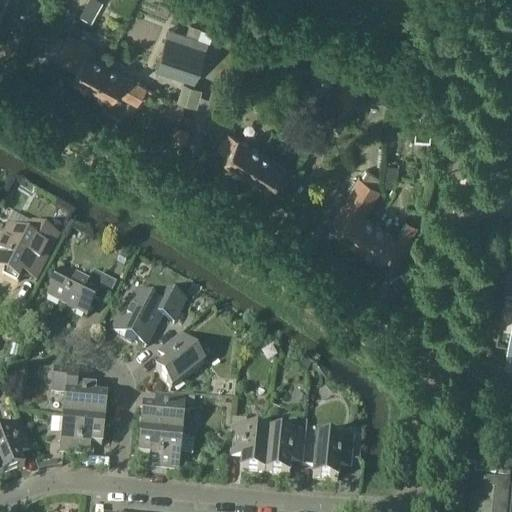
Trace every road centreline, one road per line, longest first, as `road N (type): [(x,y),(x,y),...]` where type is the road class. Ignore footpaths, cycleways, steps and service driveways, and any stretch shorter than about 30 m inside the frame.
road 1 (residential): [(376,327),(182,195),(0,97)]
road 2 (residential): [(116,484),(121,373),(0,306)]
road 3 (residential): [(334,505),(116,484)]
road 4 (residential): [(415,511),(433,355)]
road 5 (residential): [(433,355),(453,201)]
